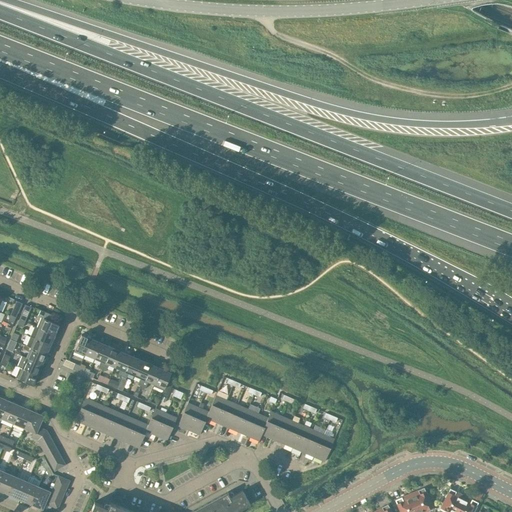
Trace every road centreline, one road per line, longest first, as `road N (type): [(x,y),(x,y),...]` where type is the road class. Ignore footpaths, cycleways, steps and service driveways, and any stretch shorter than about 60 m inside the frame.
road 1 (motorway): [(0,51),(100,112),(342,220),(511,311)]
road 2 (motorway): [(0,46),(511,247)]
road 3 (motorway): [(511,209),(0,9)]
road 4 (motorway): [(511,117),(441,122),(351,113),(0,2)]
road 5 (track): [(511,85),(441,95),(389,84),(272,32),(263,11)]
road 6 (tertiary): [(410,0),(263,11),(144,0)]
road 7 (unclassified): [(324,511),(419,464),(447,463),(511,492)]
road 8 (residential): [(247,458),(168,502),(126,482),(134,463)]
road 9 (residential): [(134,463),(217,440),(247,458)]
